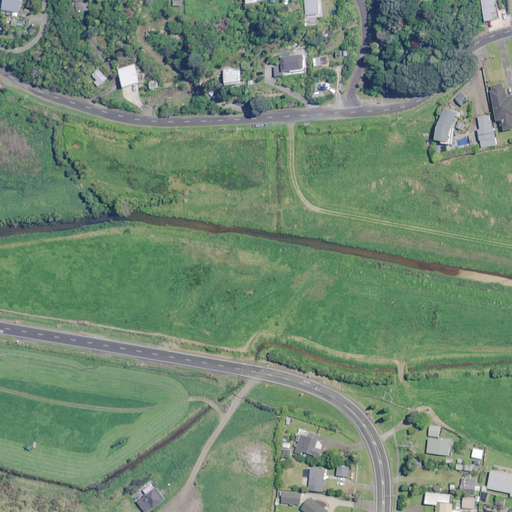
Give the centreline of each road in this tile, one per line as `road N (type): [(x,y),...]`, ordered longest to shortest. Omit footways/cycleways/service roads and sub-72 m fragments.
road 1 (tertiary): [(511,30),(474,44),(418,101),(387,109),(143,120),(35,89),(0,69)]
road 2 (primary): [(0,327),(248,371),(335,398),(363,423),(378,452),(383,511)]
